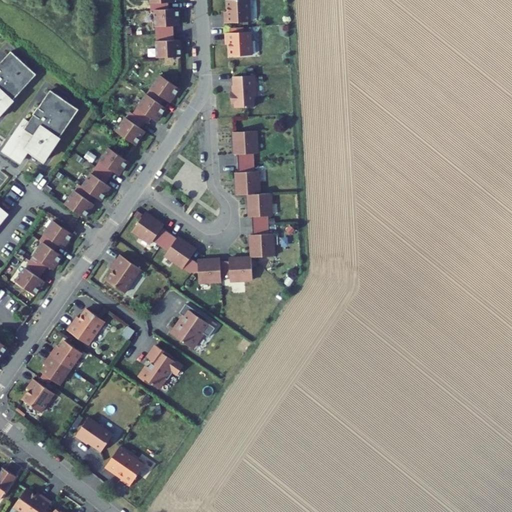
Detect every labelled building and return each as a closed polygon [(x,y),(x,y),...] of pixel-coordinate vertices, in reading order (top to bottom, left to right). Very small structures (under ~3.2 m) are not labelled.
[(139,0),(140,8),(144,8),(147,56),(170,54),(170,44),(169,44),(168,37),(164,38),(163,31),(163,24),(167,23),(167,17),(168,17),(167,7),(158,7),(158,1),(162,1),(162,0),(139,0)] [(213,14),(214,22),(240,20),(238,0),(216,0),(217,10),(217,13),(213,14)] [(240,30),(214,31),(215,39),(218,39),(218,43),(219,55),(241,53),(240,30)] [(0,114),(37,74),(12,51),(0,64),(0,114)] [(107,128),(127,142),(133,133),(132,133),(135,128),(132,125),(136,120),(139,122),(143,116),(146,118),(150,113),(151,114),(157,105),(152,102),(156,96),(160,99),(163,94),(164,95),(170,86),(151,72),(124,111),(120,109),(107,128)] [(245,74),(224,75),(225,92),(221,92),(221,102),(228,102),(229,106),(244,106),(243,96),(246,95),(245,74)] [(28,151),(44,162),(79,110),(51,91),(40,108),(39,107),(34,114),(35,115),(30,123),(25,120),(4,151),(20,163),(28,151)] [(241,234),(242,256),(265,255),(263,233),(260,233),(259,215),(263,215),(262,192),(250,193),(249,170),(245,171),(244,153),(249,153),(247,130),(225,131),(226,154),(228,154),(229,163),(229,172),(226,172),(228,194),(239,194),(240,216),(243,216),(244,234),(241,234)] [(57,202),(76,215),(82,207),(81,206),(85,201),(81,198),(85,192),(93,198),(99,189),(98,189),(101,183),(98,181),(106,169),(109,172),(113,167),(114,167),(120,159),(100,145),(73,184),(70,182),(57,202)] [(155,224),(136,212),(123,230),(142,243),(144,240),(159,250),(156,254),(182,272),(183,271),(189,271),(189,282),(212,281),(212,277),(220,276),(221,280),(243,279),(242,256),(219,258),(220,260),(211,261),(211,258),(188,259),(188,261),(182,256),(187,248),(169,235),(168,237),(153,227),(155,224)] [(58,241),(65,232),(45,219),(32,238),(35,240),(7,280),(27,293),(33,284),(32,284),(35,279),(32,276),(36,270),(40,264),(44,267),(47,262),(48,263),(54,254),(46,248),(50,243),(53,246),(57,240),(58,241)] [(132,268),(111,254),(103,265),(106,267),(104,270),(97,280),(116,292),(132,268)] [(174,322),(166,332),(166,333),(165,335),(183,348),(191,338),(192,339),(197,333),(203,337),(209,328),(199,321),(201,318),(180,304),(173,313),(179,317),(175,323),(174,322)] [(62,323),(55,335),(76,349),(92,324),(73,312),(67,322),(65,325),(62,323)] [(0,359),(9,349),(0,341),(0,359)] [(56,372),(67,356),(48,344),(43,351),(41,354),(38,352),(34,358),(56,372)] [(140,367),(132,378),(141,384),(143,383),(152,389),(159,379),(161,380),(167,372),(171,375),(176,367),(166,360),(167,358),(149,346),(141,358),(146,362),(141,368),(140,367)] [(56,372),(34,358),(30,365),(33,367),(31,369),(27,376),(46,389),(56,372)] [(42,399),(20,385),(16,392),(19,394),(17,396),(11,407),(29,419),(42,399)] [(78,422),(65,441),(75,448),(77,448),(90,457),(102,440),(78,422)] [(134,470),(109,452),(94,473),(105,481),(106,479),(111,483),(109,485),(118,492),(134,470)] [(16,511),(33,511),(43,499),(32,491),(30,494),(27,492),(17,485),(5,503),(16,511)]
